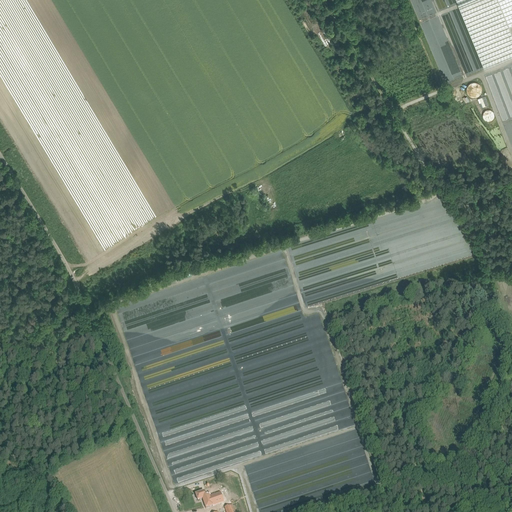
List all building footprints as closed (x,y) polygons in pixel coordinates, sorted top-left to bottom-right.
[(455,0),(484,69),(511,57),(511,35),(509,28),(497,0),(455,0)] [(511,0),(497,0),(509,28),(511,26),(511,0)] [(477,99),(481,108),(488,105),(485,96),(477,99)] [(222,488),(208,493),(209,497),(212,506),(213,506),(223,503),(221,496),(225,494),(222,488)] [(252,489),(258,508),(259,508),(267,506),(268,506),(268,509),(263,511),(262,511),(260,511),(259,511),(275,511),(278,511),(273,511),(272,507),(287,503),(286,503),(286,499),(289,498),(289,493),(292,492),(292,489),(252,489)] [(205,495),(204,491),(195,494),(197,501),(202,500),(206,509),(213,506),(212,506),(209,497),(208,493),(205,495)]
